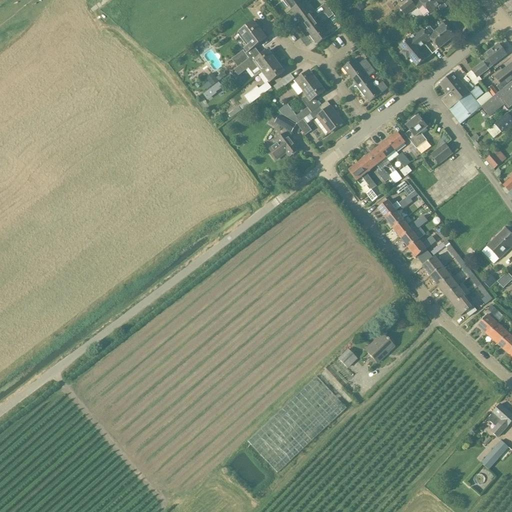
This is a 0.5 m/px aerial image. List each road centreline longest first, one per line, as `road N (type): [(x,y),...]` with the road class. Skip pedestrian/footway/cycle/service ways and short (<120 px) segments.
road 1 (unclassified): [(0,411),(325,166)]
road 2 (residential): [(325,166),(446,322),(511,378)]
road 3 (residential): [(511,205),(417,90)]
